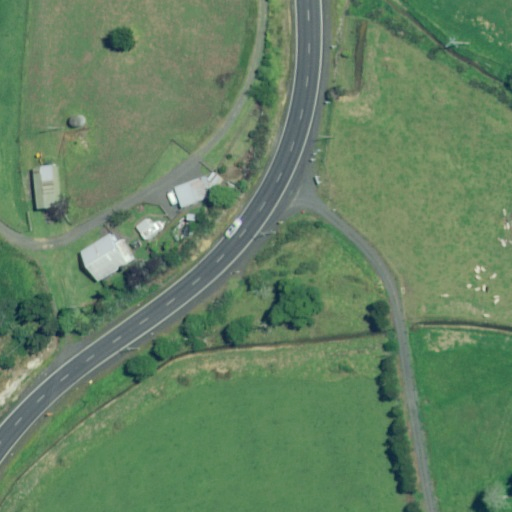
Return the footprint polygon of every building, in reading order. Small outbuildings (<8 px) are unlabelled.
[(59,208),(55,167),(34,169),(38,210),(59,208)] [(217,174),(211,184),(219,189),(225,179),(217,174)] [(179,189),(187,209),(212,198),(204,179),(179,189)] [(150,240),(162,230),(158,224),(155,227),(150,220),(140,228),(150,240)] [(120,245),(114,235),(85,253),(102,282),(137,261),(125,241),(120,245)]
